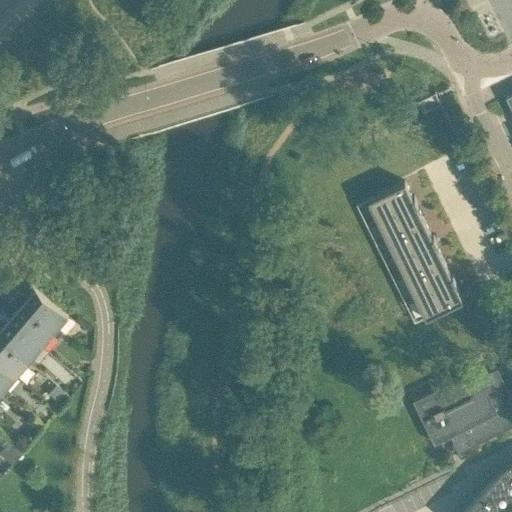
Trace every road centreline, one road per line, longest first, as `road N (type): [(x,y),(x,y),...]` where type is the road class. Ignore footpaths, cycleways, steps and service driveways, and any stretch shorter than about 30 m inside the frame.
road 1 (tertiary): [(139,105),(396,16),(418,15),(438,26),(473,67)]
road 2 (tertiary): [(139,105),(42,137),(0,163)]
